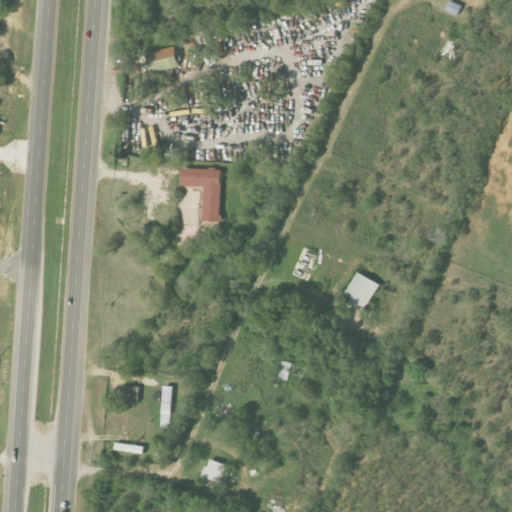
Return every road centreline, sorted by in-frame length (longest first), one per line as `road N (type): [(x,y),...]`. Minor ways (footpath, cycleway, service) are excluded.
road 1 (primary): [(51,0),(15,511)]
road 2 (primary): [(65,511),(101,0)]
